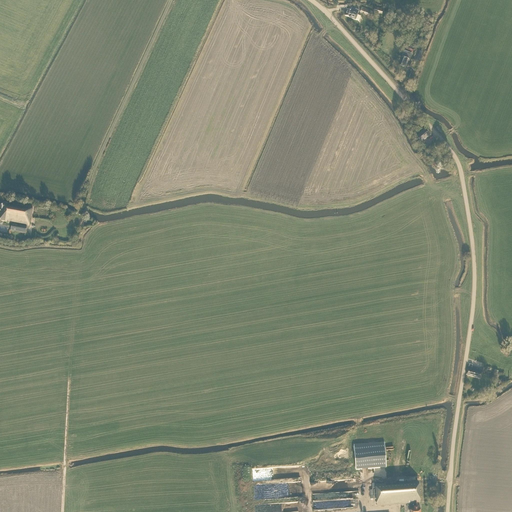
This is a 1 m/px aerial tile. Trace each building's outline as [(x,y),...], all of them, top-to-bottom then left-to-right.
[(373,12),(362,8),(360,13),(371,17),(373,12)] [(353,10),(352,12),(347,10),(345,16),(359,21),(361,17),(357,15),(359,11),(355,9),(355,11),(353,10)] [(403,48),(408,51),(412,52),(414,47),(405,44),(403,48)] [(399,66),(405,69),(409,59),(410,59),(412,54),(405,51),(402,57),(403,58),(399,66)] [(410,67),(416,70),(419,62),(418,62),(422,54),(417,52),(413,60),(410,67)] [(416,137),(419,140),(417,141),(419,145),(421,143),(430,136),(425,130),(416,137)] [(11,231),(25,234),(27,226),(29,227),(32,207),(3,202),(3,203),(0,202),(0,210),(2,211),(0,219),(0,220),(6,222),(12,223),(11,231)] [(0,230),(9,231),(9,225),(0,223),(0,230)] [(480,369),(473,367),(474,364),(470,363),(469,370),(468,375),(470,375),(482,379),(483,376),(483,372),(484,369),(481,368),(480,369)] [(384,443),(354,445),(356,470),(386,468),(384,443)] [(419,509),(419,507),(418,507),(417,503),(420,503),(418,482),(376,486),(378,506),(409,504),(409,510),(410,510),(410,511),(420,511),(420,509),(419,509)]
